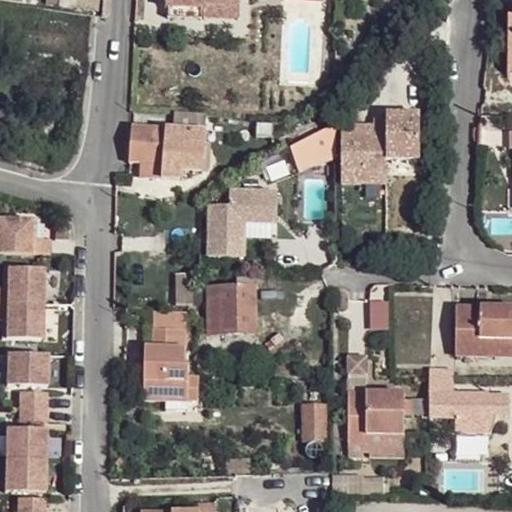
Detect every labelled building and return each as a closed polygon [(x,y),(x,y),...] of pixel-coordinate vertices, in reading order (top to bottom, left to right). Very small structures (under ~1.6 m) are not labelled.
[(101,0),(62,0),(62,5),(100,10),(101,0)] [(166,0),(166,9),(203,10),(203,6),(231,7),(231,0),(166,0)] [(203,10),(203,20),(238,21),(239,0),(231,0),(231,7),(203,6),(203,10)] [(203,10),(166,9),(166,19),(203,20),(203,10)] [(368,182),(400,181),(399,157),(426,156),(425,111),(407,111),(407,107),(392,107),(393,119),(380,119),(380,124),(348,124),(349,183),(368,182)] [(207,119),(176,117),(176,132),(206,134),(207,119)] [(257,124),(256,137),(270,138),(272,137),(273,125),(257,124)] [(336,161),(336,126),(293,149),(300,172),(336,161)] [(132,128),(129,164),(139,165),(139,177),(182,181),(183,173),(203,174),(206,134),(176,132),(132,128)] [(289,159),(259,172),(265,187),(295,175),(289,159)] [(229,208),(209,208),(209,258),(245,258),(245,223),(274,223),(274,214),(277,214),(277,204),(277,193),(230,193),(229,208)] [(0,219),(0,254),(55,253),(54,238),(40,238),(39,219),(0,219)] [(0,289),(0,304),(45,303),(43,269),(3,270),(3,289),(0,289)] [(193,277),(176,276),(176,307),(186,307),(194,306),(193,277)] [(237,281),(237,290),(255,290),(254,281),(237,281)] [(209,290),(209,335),(220,335),(255,335),(255,312),(255,290),(237,290),(209,290)] [(339,292),(339,313),(342,313),(345,312),(346,311),(347,310),(348,301),(347,297),(347,294),(345,293),(342,292),(339,292)] [(46,338),(45,306),(45,303),(0,304),(0,320),(5,320),(5,340),(46,338)] [(456,309),(455,346),(481,346),(481,357),(511,358),(511,309),(501,309),(501,316),(481,316),(481,310),(456,309)] [(156,313),(155,332),(185,333),(186,314),(156,313)] [(145,349),(144,402),(166,402),(165,398),(188,398),(188,367),(184,367),(185,351),(185,333),(155,332),(153,332),(153,349),(145,349)] [(220,335),(220,349),(255,349),(255,335),(220,335)] [(481,346),(455,346),(455,358),(481,357),(481,346)] [(49,359),(8,358),(9,390),(50,391),(49,359)] [(430,370),(430,378),(452,379),(453,371),(430,370)] [(430,378),(429,421),(455,420),(455,434),(489,435),(494,426),(496,417),(508,417),(508,395),(452,396),(452,379),(430,378)] [(348,394),(348,444),(367,444),(367,436),(404,436),(404,395),(376,395),(348,394)] [(21,395),(21,411),(48,411),(48,396),(21,395)] [(187,409),(188,398),(165,398),(166,402),(165,408),(187,409)] [(303,407),(303,443),(312,443),(314,443),(325,442),(325,407),(303,407)] [(48,411),(21,411),(20,427),(48,427),(48,411)] [(46,433),(6,432),(6,464),(47,465),(46,433)] [(367,436),(367,444),(404,444),(404,436),(367,436)] [(321,456),(323,452),(322,448),(319,444),(314,443),(312,443),(307,445),(305,449),(305,454),(309,459),(312,460),(317,460),(320,458),(321,456)] [(435,447),(434,458),(443,458),(443,448),(435,447)] [(119,467),(125,469),(128,462),(121,460),(119,467)] [(47,465),(6,464),(7,495),(48,496),(47,465)] [(334,477),(332,491),(366,497),(368,482),(334,477)] [(20,502),(19,511),(46,511),(46,503),(20,502)]
